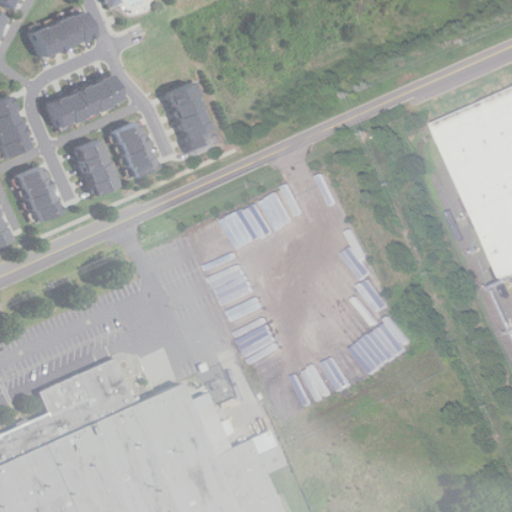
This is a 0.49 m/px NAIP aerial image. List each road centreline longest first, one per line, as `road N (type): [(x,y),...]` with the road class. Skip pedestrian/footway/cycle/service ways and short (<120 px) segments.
road 1 (tertiary): [(511,48),(0,276)]
road 2 (residential): [(71,197),(33,109),(35,87),(146,33)]
road 3 (residential): [(87,0),(168,150)]
